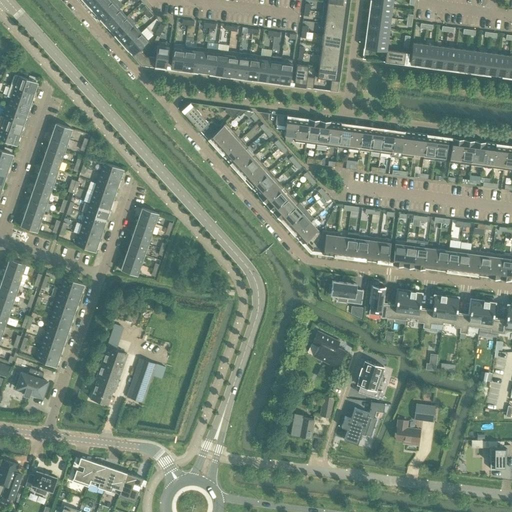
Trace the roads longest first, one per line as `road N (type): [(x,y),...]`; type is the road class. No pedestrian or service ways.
road 1 (tertiary): [(199,484),(251,336),(258,291),(252,273),(6,0)]
road 2 (residential): [(511,286),(303,258),(171,110),(181,94)]
road 3 (unclassified): [(511,495),(288,468)]
road 4 (residential): [(46,434),(101,274)]
road 5 (residential): [(345,116),(511,138)]
road 6 (residential): [(181,94),(345,116)]
road 7 (residential): [(46,85),(0,226)]
road 8 (residential): [(73,0),(156,89),(181,94)]
road 9 (tertiary): [(173,473),(145,449),(46,434)]
